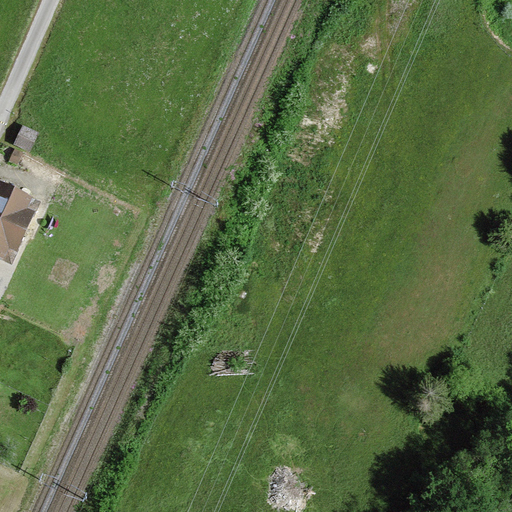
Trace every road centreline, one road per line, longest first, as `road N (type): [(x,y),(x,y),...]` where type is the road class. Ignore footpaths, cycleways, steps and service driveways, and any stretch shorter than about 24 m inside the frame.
road 1 (track): [(367,0),(318,76),(299,244),(279,316)]
road 2 (unclassified): [(0,121),(52,0)]
